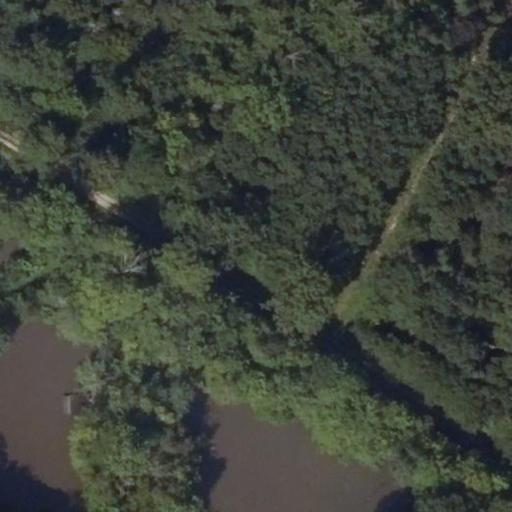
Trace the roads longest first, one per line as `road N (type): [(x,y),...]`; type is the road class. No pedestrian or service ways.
road 1 (track): [(328,338),(510,0)]
road 2 (track): [(0,141),(328,338)]
road 3 (track): [(328,338),(511,473)]
